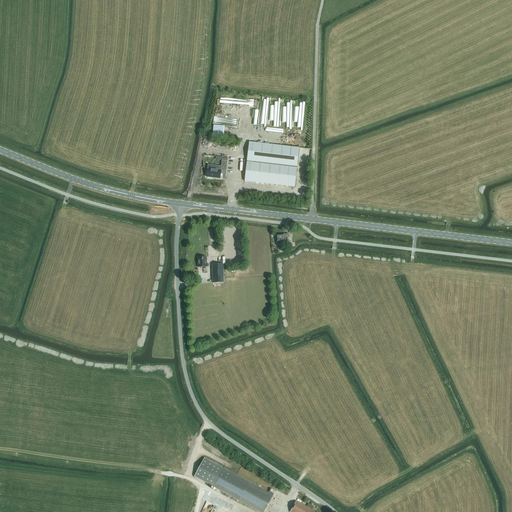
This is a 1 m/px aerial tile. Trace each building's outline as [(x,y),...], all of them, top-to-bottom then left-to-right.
[(239,126),(240,116),(215,115),(214,125),(239,126)] [(302,144),(305,126),(291,125),(291,128),(288,128),(287,133),(288,134),(287,140),(301,142),(300,144),(302,144)] [(295,187),(299,148),(249,142),(245,181),(295,187)] [(206,177),(225,179),(227,161),(227,158),(222,157),(222,161),(222,160),(221,170),(207,168),(206,177)] [(289,234),(284,234),(275,235),(276,243),(277,243),(279,245),(281,244),(282,242),(285,242),(286,247),(290,247),(289,239),(289,234)] [(198,267),(207,267),(206,257),(198,257),(198,267)] [(224,283),(223,264),(212,265),(213,283),(224,283)] [(268,493),(222,468),(212,487),(258,511),(263,511),(274,494),(269,491),(268,493)] [(314,511),(312,510),(314,507),(308,504),(307,507),(296,501),(290,511),(314,511)]
